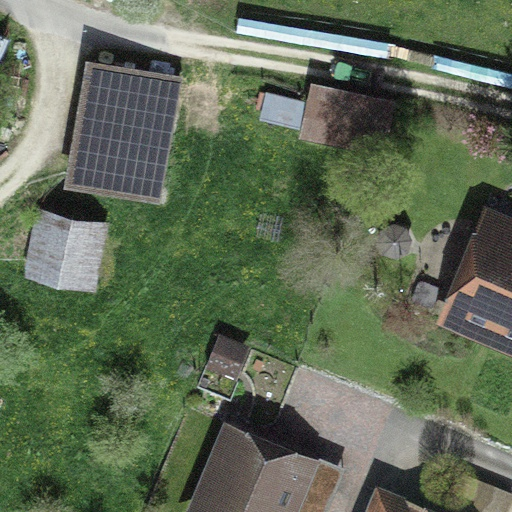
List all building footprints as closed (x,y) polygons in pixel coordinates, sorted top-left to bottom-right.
[(182,82),(98,70),(79,197),(163,209),(182,82)] [(389,107),(315,93),(305,147),(379,162),(389,107)] [(511,222),(495,216),(451,328),(511,352),(511,222)] [(98,296),(108,230),(40,220),(30,286),(98,296)] [(245,354),(221,345),(211,373),(235,382),(245,354)] [(333,511),(349,474),(235,428),(200,511),(333,511)] [(501,508),(511,481),(511,477),(468,459),(455,489),(501,508)] [(430,511),(384,496),(378,511),(430,511)]
